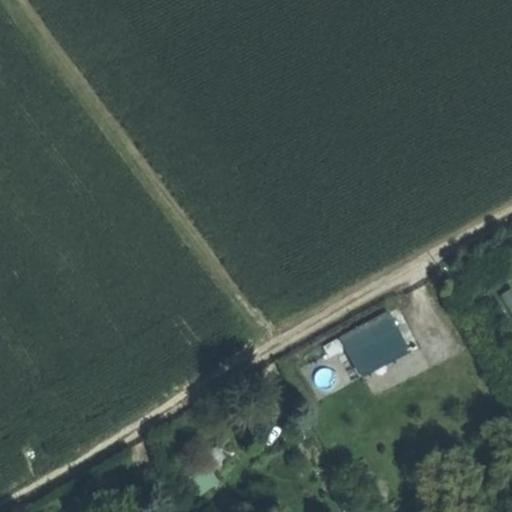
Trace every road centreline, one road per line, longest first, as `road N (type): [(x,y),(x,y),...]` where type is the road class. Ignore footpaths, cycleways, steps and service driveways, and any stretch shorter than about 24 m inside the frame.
road 1 (track): [(0,507),(269,344),(511,210)]
road 2 (track): [(14,0),(269,344)]
